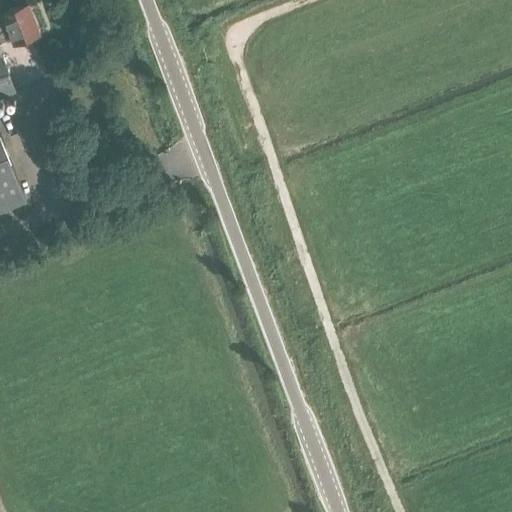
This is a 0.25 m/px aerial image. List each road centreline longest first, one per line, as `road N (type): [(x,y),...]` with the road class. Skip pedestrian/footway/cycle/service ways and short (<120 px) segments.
road 1 (tertiary): [(336,511),(143,0)]
road 2 (track): [(399,511),(232,48)]
road 3 (track): [(170,71),(232,48),(238,25),(305,0)]
